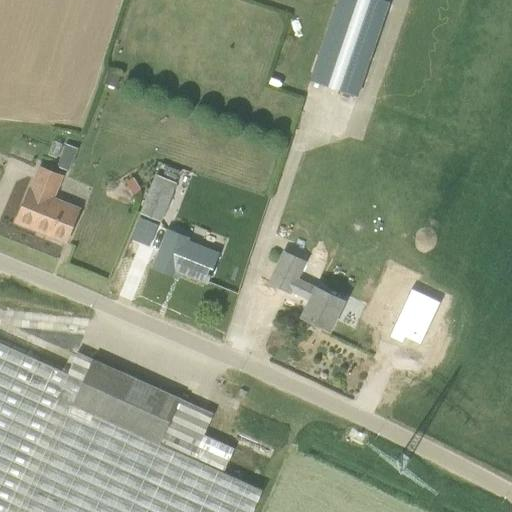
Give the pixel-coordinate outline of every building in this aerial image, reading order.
[(357,97),(389,3),(380,0),(336,0),(310,81),(356,96),(357,97)] [(69,171),(73,160),(62,155),(57,166),(69,171)] [(29,189),(16,222),(65,243),(79,209),(53,198),(62,176),(39,167),(30,189),(29,189)] [(143,213),(161,219),(175,183),(156,176),(143,213)] [(207,282),(217,255),(192,244),(191,245),(185,242),(187,238),(169,231),(154,268),(172,275),(175,269),(207,282)] [(284,252),(270,283),(290,292),(291,290),(311,299),(302,317),(329,330),(343,300),(316,287),(316,289),(296,279),(304,262),(284,252)] [(355,325),(363,304),(350,299),(342,320),(355,325)] [(0,511),(252,511),(262,490),(223,472),(234,448),(204,435),(213,414),(78,352),(68,374),(0,343),(0,511)]
